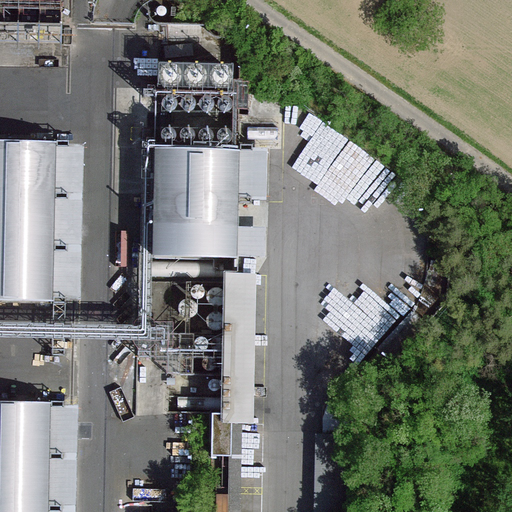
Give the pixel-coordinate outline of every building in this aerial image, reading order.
[(83,147),(0,142),(0,301),(81,303),(83,147)] [(244,153),(153,146),(152,269),(243,269),(244,153)] [(356,270),(319,310),(367,355),(404,315),(356,270)] [(214,410),(210,511),(240,511),(243,420),(251,420),(252,369),(217,368),(216,410),(214,410)] [(78,511),(78,404),(0,404),(0,511),(78,511)]
